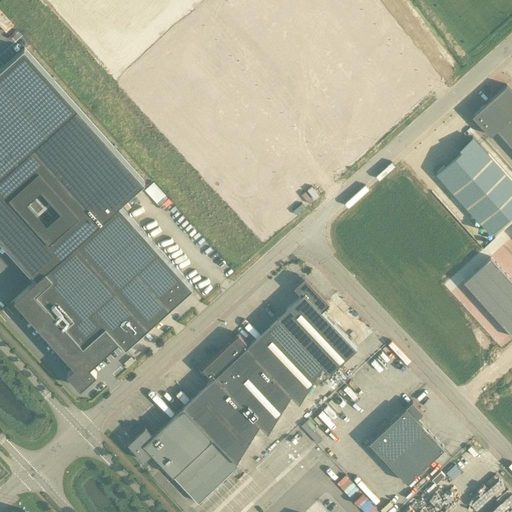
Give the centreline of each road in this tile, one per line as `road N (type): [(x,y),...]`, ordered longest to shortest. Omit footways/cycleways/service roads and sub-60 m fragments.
road 1 (unclassified): [(511,458),(300,237)]
road 2 (unclassified): [(81,431),(300,237)]
road 3 (unclassified): [(300,237),(511,45)]
